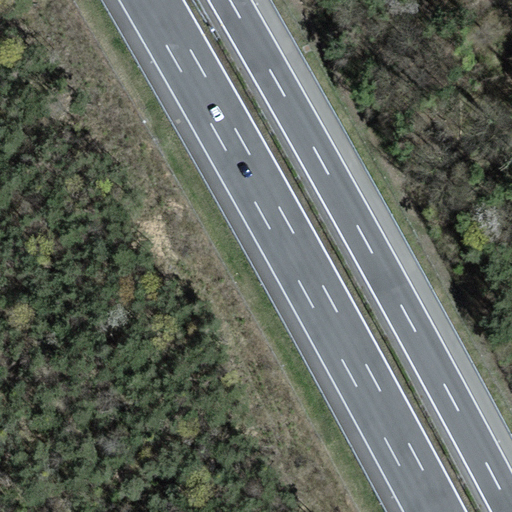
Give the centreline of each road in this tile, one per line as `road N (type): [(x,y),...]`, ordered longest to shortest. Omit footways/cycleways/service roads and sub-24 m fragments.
road 1 (motorway): [(151,0),(435,511)]
road 2 (motorway): [(511,509),(230,0)]
